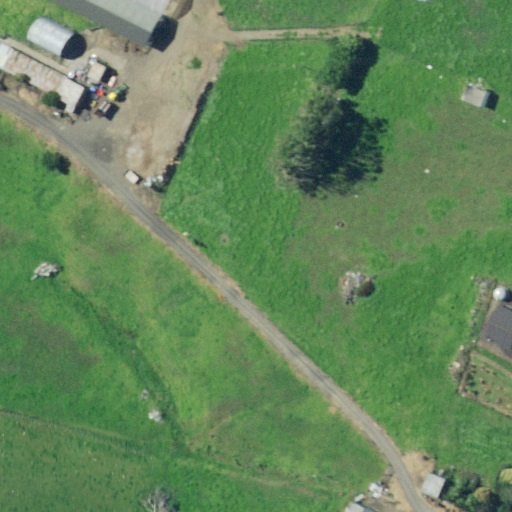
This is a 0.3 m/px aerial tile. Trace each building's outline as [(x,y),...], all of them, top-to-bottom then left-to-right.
[(129,0),(51,0),(153,51),(169,20),(129,0)] [(129,0),(169,20),(179,0),(129,0)] [(48,15),(33,40),(64,58),(79,33),(48,15)] [(90,89),(6,45),(0,56),(0,65),(80,108),(90,89)] [(110,69),(99,63),(92,77),(103,82),(110,69)] [(472,85),(466,98),(485,107),(492,94),(472,85)] [(90,245),(117,212),(96,195),(69,228),(90,245)] [(152,246),(142,258),(172,283),(182,271),(152,246)] [(451,481),(435,474),(426,492),(443,500),(451,481)] [(377,511),(358,503),(353,511),(377,511)]
